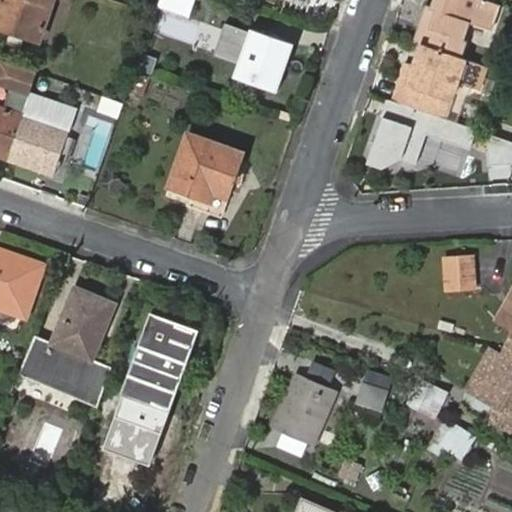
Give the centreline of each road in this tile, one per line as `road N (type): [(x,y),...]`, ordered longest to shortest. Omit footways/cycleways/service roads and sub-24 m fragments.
road 1 (residential): [(0,199),(273,293)]
road 2 (residential): [(376,0),(300,224)]
road 3 (residential): [(273,293),(199,511)]
road 4 (residential): [(511,212),(300,224)]
